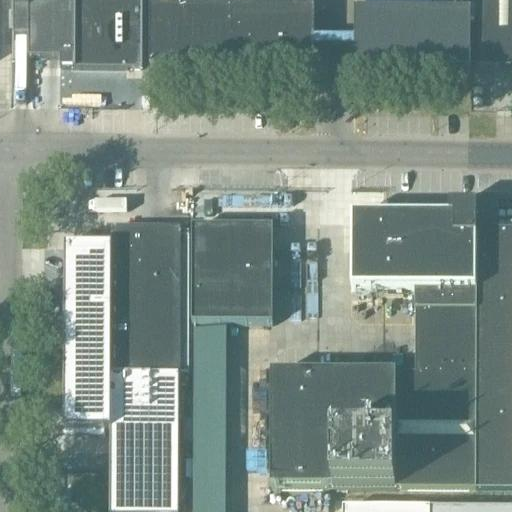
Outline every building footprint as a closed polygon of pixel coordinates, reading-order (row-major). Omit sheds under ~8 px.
[(141,0),(0,0),(0,39),(28,39),(28,61),(59,61),(59,71),(142,72),(141,0)] [(511,0),(478,0),(478,69),(511,69),(511,0)] [(232,72),(232,12),(150,11),(150,71),(232,72)] [(314,12),(232,12),(232,72),(314,72),(314,12)] [(470,13),(354,12),(354,72),(470,73),(470,13)] [(38,71),(37,104),(49,104),(49,71),(38,71)] [(99,94),(99,105),(128,104),(128,94),(99,94)] [(149,99),(141,99),(141,109),(149,109),(149,99)] [(102,164),(102,176),(157,178),(158,165),(102,164)] [(197,186),(174,187),(175,195),(197,194),(197,186)] [(204,205),(204,220),(215,220),(215,205),(204,205)] [(385,211),(385,220),(352,219),(352,293),(414,294),(414,315),(420,315),(420,378),(271,377),(271,492),(511,493),(511,233),(477,233),(477,210),(450,210),(450,220),(408,220),(408,212),(385,211)] [(65,250),(64,434),(110,433),(109,511),(178,511),(179,378),(180,378),(180,231),(112,231),(112,250),(88,250),(88,243),(87,243),(87,250),(65,250)] [(192,231),(192,327),(272,328),(272,232),(192,231)] [(332,500),(331,511),(341,511),(341,501),(332,500)]
